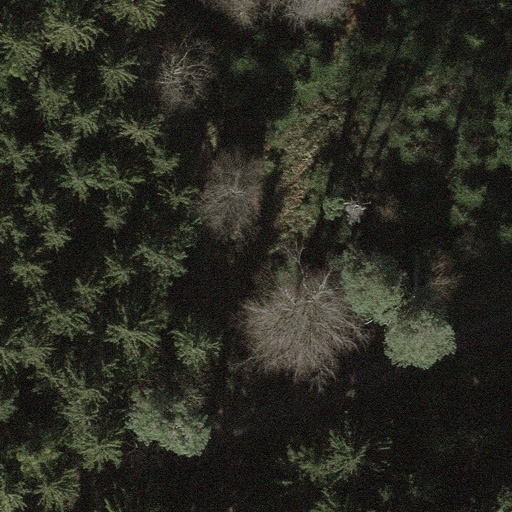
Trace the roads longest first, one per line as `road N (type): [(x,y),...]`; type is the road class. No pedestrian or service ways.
road 1 (track): [(204,450),(219,192),(165,0)]
road 2 (track): [(204,450),(511,332)]
road 3 (track): [(42,511),(204,450)]
